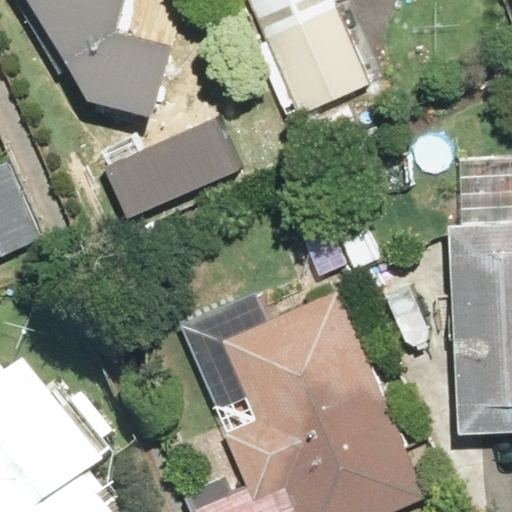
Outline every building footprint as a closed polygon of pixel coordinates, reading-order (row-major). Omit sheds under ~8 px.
[(31,0),(85,91),(154,107),(172,39),(115,24),(121,0),(31,0)] [(248,0),(297,114),(372,83),(336,0),(248,0)] [(213,122),(105,169),(126,215),(233,168),(213,122)] [(7,157),(0,159),(0,253),(42,235),(7,157)] [(511,424),(511,213),(447,216),(454,426),(511,424)] [(337,286),(220,338),(255,416),(224,430),(255,500),(287,486),(298,511),(383,511),(430,491),(337,286)] [(0,511),(103,511),(97,504),(107,496),(90,475),(104,463),(20,362),(0,378),(0,511)]
